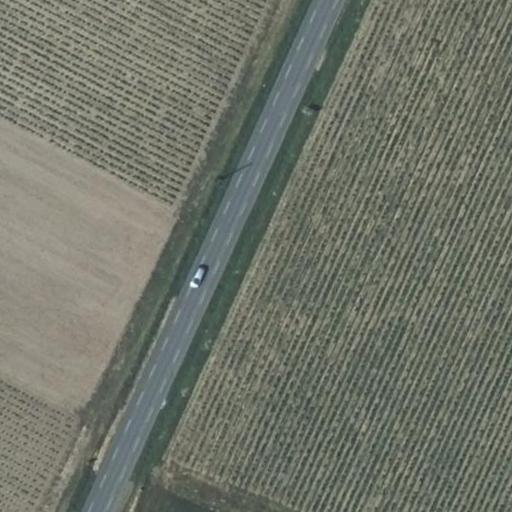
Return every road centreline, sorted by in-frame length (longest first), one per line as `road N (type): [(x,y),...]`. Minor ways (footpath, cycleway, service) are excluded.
road 1 (secondary): [(95,511),(327,0)]
road 2 (track): [(266,511),(121,454)]
